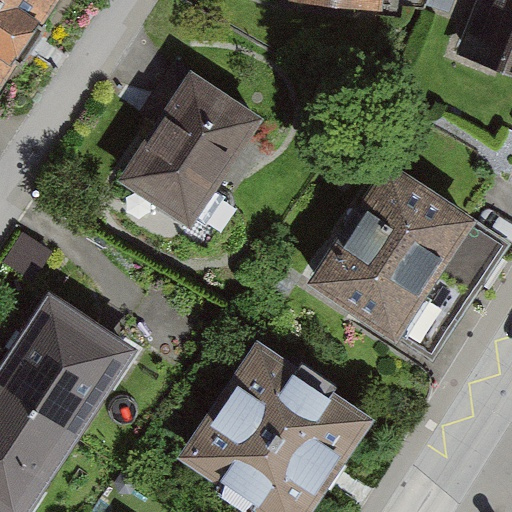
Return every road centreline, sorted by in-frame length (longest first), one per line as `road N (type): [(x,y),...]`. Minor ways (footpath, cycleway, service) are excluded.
road 1 (residential): [(118,0),(0,186)]
road 2 (tertiary): [(511,365),(419,511)]
